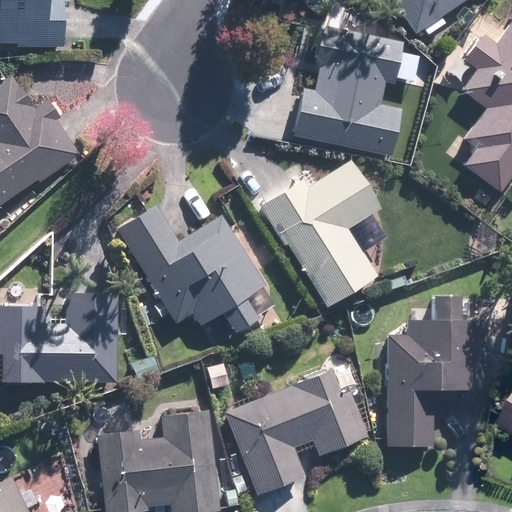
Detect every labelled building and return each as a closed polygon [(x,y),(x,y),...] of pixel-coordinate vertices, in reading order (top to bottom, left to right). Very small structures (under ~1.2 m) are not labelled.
[(66,0),(0,0),(0,43),(65,46),(66,0)] [(394,0),(414,30),(460,0),(394,0)] [(401,109),(377,103),(383,77),(394,79),(402,38),(323,23),(315,64),(322,65),(317,88),(307,85),(295,130),(389,154),(401,109)] [(511,54),(499,44),(465,88),(488,106),(454,153),(501,187),(511,172),(511,54)] [(47,104),(36,111),(12,73),(0,80),(0,207),(80,154),(47,104)] [(373,277),(344,228),(379,206),(349,159),(315,181),(309,171),(261,199),(325,305),(373,277)] [(266,283),(222,214),(180,241),(154,200),(116,224),(176,319),(188,311),(198,326),(266,283)] [(436,290),(435,316),(406,315),(406,332),(389,332),(388,443),(432,443),(433,390),(482,392),(485,318),(458,317),(459,291),(436,290)] [(65,319),(30,318),(30,301),(0,301),(0,349),(5,350),(5,379),(114,382),(115,351),(117,351),(117,292),(65,292),(65,319)] [(162,353),(130,356),(132,374),(164,371),(162,353)] [(226,357),(207,363),(213,388),(233,383),(226,357)] [(338,359),(220,406),(255,493),(303,474),(296,455),(365,427),(338,359)] [(102,438),(109,511),(220,501),(213,427),(208,428),(206,407),(162,411),(164,432),(102,438)] [(76,511),(73,505),(58,511),(20,511),(5,478),(0,479),(0,511),(76,511)]
